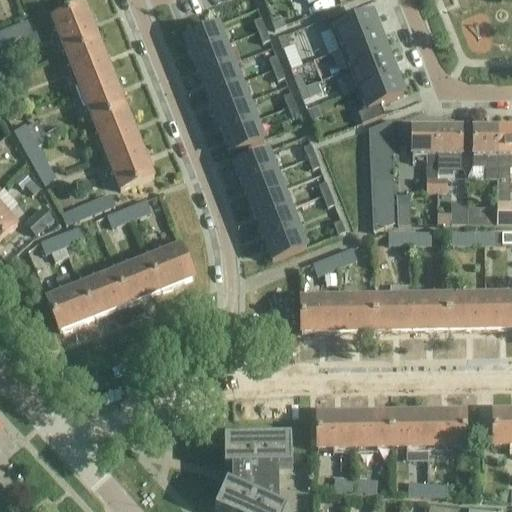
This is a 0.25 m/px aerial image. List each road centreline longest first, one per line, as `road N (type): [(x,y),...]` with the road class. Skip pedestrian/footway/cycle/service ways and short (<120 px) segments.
road 1 (residential): [(133,0),(222,228),(231,381)]
road 2 (residential): [(231,381),(511,377)]
road 3 (residential): [(72,451),(107,423),(231,381)]
road 4 (residential): [(405,0),(443,93),(511,93)]
